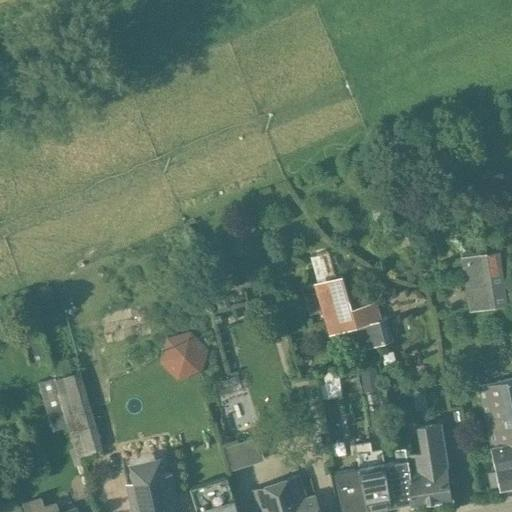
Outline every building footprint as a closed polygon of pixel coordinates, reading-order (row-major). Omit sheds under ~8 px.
[(387,193),(369,198),(373,215),(392,210),(387,193)] [(328,251),(310,256),(317,282),(313,283),(315,292),(321,311),(329,335),(356,326),(362,350),(365,349),(377,347),(393,341),(387,318),(382,319),(376,300),(374,301),(371,291),(349,298),(342,275),(335,277),(328,251)] [(508,305),(500,251),(474,255),(482,309),(508,305)] [(190,367),(200,371),(212,343),(173,326),(156,364),(186,377),(190,367)] [(322,370),(317,371),(319,383),(321,398),(340,394),(336,368),(322,370)] [(361,370),(364,392),(378,390),(375,368),(361,370)] [(78,370),(54,377),(68,422),(78,454),(102,446),(78,370)] [(511,377),(479,385),(492,446),(497,471),(487,473),(490,488),(500,485),(501,489),(503,488),(504,490),(506,492),(510,492),(511,491),(511,377)] [(406,453),(406,460),(412,504),(453,498),(447,462),(445,462),(439,421),(418,425),(421,451),(406,453)] [(264,458),(257,435),(224,444),(231,468),(264,458)] [(403,445),(393,447),(394,455),(396,462),(405,460),(404,453),(403,445)] [(370,450),(358,452),(360,467),(368,508),(392,504),(386,463),(383,448),(370,450)] [(412,504),(406,460),(405,460),(396,462),(386,463),(392,504),(411,501),(412,504)] [(343,511),(345,511),(368,508),(360,467),(360,468),(337,471),(343,511)] [(127,483),(132,511),(179,511),(171,473),(127,483)] [(307,496),(300,474),(251,489),(256,511),(319,511),(314,494),(307,496)] [(239,511),(238,508),(228,477),(190,488),(197,511),(239,511)] [(44,506),(41,496),(23,502),(26,511),(78,511),(77,508),(64,511),(58,511),(56,503),(44,506)] [(13,498),(0,501),(0,511),(15,511),(17,511),(13,498)]
